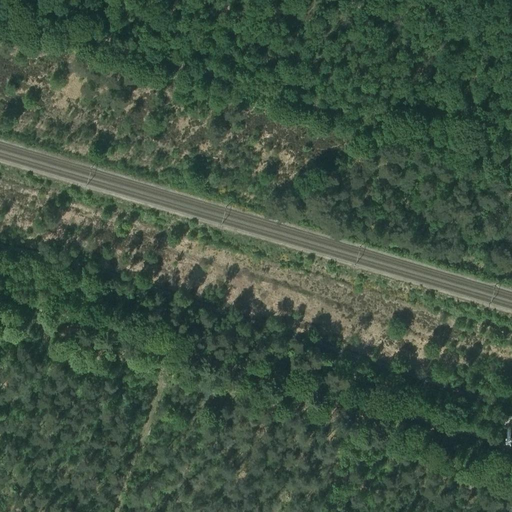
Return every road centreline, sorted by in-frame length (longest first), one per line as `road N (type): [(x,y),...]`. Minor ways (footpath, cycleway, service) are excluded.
road 1 (track): [(0,293),(511,444)]
road 2 (track): [(511,161),(0,11)]
road 3 (track): [(172,344),(114,511)]
